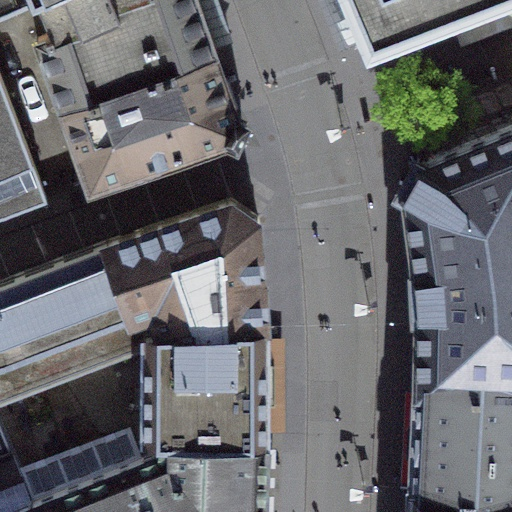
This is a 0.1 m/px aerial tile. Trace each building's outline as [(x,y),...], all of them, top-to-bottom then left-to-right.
[(0,0),(0,211),(46,197),(0,74),(0,10),(23,0),(0,0)] [(215,52),(194,0),(114,0),(115,1),(38,35),(62,106),(215,52)] [(343,0),(365,51),(499,0),(343,0)] [(228,92),(215,52),(62,106),(89,182),(225,135),(236,114),(228,92)] [(511,124),(423,160),(415,174),(407,187),(418,383),(511,388),(511,124)] [(158,446),(159,437),(266,438),(266,323),(262,270),(261,271),(259,236),(257,215),(231,197),(107,239),(0,277),(0,418),(13,449),(15,448),(34,497),(129,458),(129,457),(158,446)] [(511,388),(418,383),(417,396),(414,435),(410,487),(511,491),(511,388)] [(0,511),(40,511),(34,497),(15,448),(13,449),(0,418),(0,511)] [(34,497),(40,511),(262,511),(266,438),(159,437),(158,446),(129,457),(129,458),(34,497)] [(511,511),(511,491),(410,487),(408,511),(511,511)]
